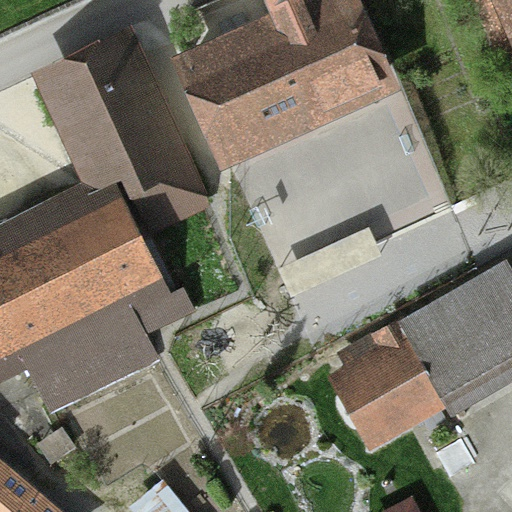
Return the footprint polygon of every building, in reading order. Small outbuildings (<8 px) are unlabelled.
[(306,0),(270,0),(281,23),(186,65),(224,149),(384,78),(348,0),(332,0),(311,10),(306,0)] [(511,0),(478,0),(499,48),(511,42),(511,0)] [(133,36),(56,75),(103,183),(123,174),(151,228),(203,203),(190,164),(175,171),(162,143),(177,136),(133,36)] [(154,358),(142,332),(195,309),(183,287),(168,293),(119,192),(0,251),(0,350),(18,342),(50,409),(154,358)] [(511,256),(399,321),(441,396),(511,355),(511,256)] [(341,380),(373,435),(441,396),(399,321),(376,334),(387,354),(341,380)] [(0,511),(55,511),(0,464),(0,511)]
